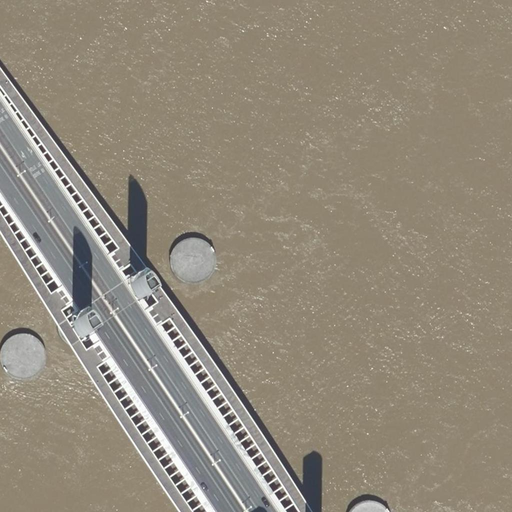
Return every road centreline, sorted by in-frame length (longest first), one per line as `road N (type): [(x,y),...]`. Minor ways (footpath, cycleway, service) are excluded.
road 1 (primary): [(266,511),(0,116)]
road 2 (primary): [(0,181),(220,511)]
